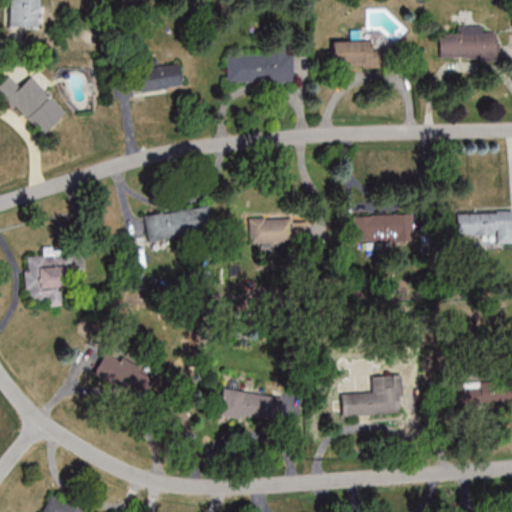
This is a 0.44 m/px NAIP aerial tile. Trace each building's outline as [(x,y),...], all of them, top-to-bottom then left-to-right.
[(9,0),(9,27),(37,27),(37,0),(9,0)] [(438,59),(497,58),(497,42),(494,42),(494,33),(480,33),(480,27),(456,27),(456,34),(437,34),(438,59)] [(330,42),(331,64),(361,63),(361,69),(380,68),(380,50),(370,51),(370,41),(330,42)] [(226,83),(292,82),(291,44),(273,44),(274,54),(225,55),(226,83)] [(138,92),(180,87),(177,64),(156,67),(156,65),(135,67),(138,92)] [(64,113),(30,77),(18,87),(8,77),(0,84),(0,93),(40,136),(64,113)] [(147,241),(212,230),(208,205),(143,217),(147,241)] [(511,243),(511,213),(456,213),(456,235),(495,235),(495,243),(511,243)] [(412,240),(411,214),(351,216),(352,242),(412,240)] [(247,220),(248,244),(307,242),(306,218),(247,220)] [(26,256),(27,272),(23,272),(24,290),(48,289),(49,307),(62,306),(60,268),(69,268),(69,254),(26,256)] [(92,375),(142,402),(156,376),(120,357),(118,361),(103,353),(92,375)] [(371,392),(340,394),(341,416),(399,413),(398,397),(401,397),(400,375),(370,376),(371,392)] [(507,409),(507,388),(479,387),(479,383),(446,382),(445,408),(507,409)] [(280,397),(221,389),(218,415),(277,422),(280,397)] [(41,511),(83,511),(48,497),(41,511)]
